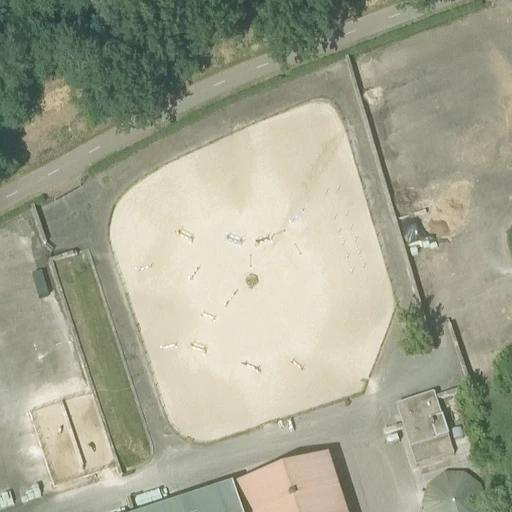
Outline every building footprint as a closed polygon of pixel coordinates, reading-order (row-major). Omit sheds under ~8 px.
[(468,318),(455,321),(466,383),(479,380),(468,318)] [(418,403),(432,446),(451,440),(437,397),(418,403)] [(399,409),(418,470),(456,457),(451,440),(432,446),(418,403),(399,409)] [(347,511),(331,461),(172,511),(347,511)] [(476,511),(476,496),(467,472),(458,472),(425,484),(426,507),(427,511),(476,511)]
